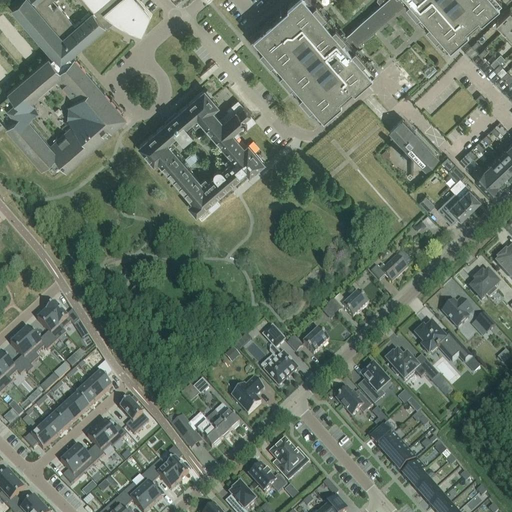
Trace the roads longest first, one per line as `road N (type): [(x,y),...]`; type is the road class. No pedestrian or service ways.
road 1 (residential): [(31,473),(129,383),(62,284),(0,341)]
road 2 (residential): [(295,403),(511,196)]
road 3 (residential): [(176,511),(295,403)]
road 4 (residential): [(382,501),(295,403)]
road 5 (residential): [(135,68),(120,89),(130,107),(144,110),(157,104),(163,84),(142,67)]
